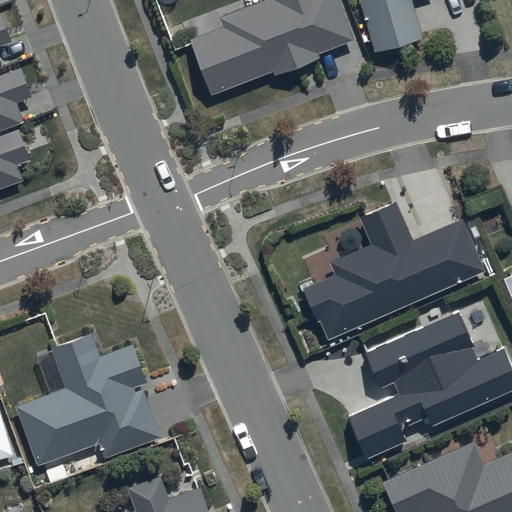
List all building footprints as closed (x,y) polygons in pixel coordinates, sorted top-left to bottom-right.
[(263,0),(221,17),(224,25),(190,39),(213,95),(274,71),(277,77),(320,59),(318,54),(357,39),(341,0),(263,0)] [(360,0),(375,52),(424,39),(413,0),(360,0)] [(0,67),(4,66),(0,54),(0,45),(12,41),(2,13),(0,13),(0,67)] [(0,130),(25,121),(18,102),(33,96),(22,67),(0,75),(0,130)] [(21,128),(0,135),(0,188),(24,180),(19,164),(32,159),(21,128)] [(330,341),(484,271),(462,219),(414,241),(395,200),(360,216),(373,244),(331,263),(336,274),(303,289),(319,324),(322,323),(330,341)] [(460,313),(366,354),(380,388),(396,381),(402,395),(351,418),(368,459),(409,441),(403,428),(427,417),(430,425),(511,389),(511,361),(505,346),(479,357),(460,313)] [(93,334),(36,356),(52,394),(16,408),(39,467),(99,443),(105,459),(162,437),(144,389),(137,392),(136,389),(149,384),(133,344),(102,357),(93,334)] [(0,460),(15,456),(0,410),(0,460)] [(473,443),(381,483),(393,511),(511,511),(511,454),(483,467),(473,443)] [(209,511),(201,487),(169,499),(162,477),(129,488),(137,510),(131,511),(209,511)]
